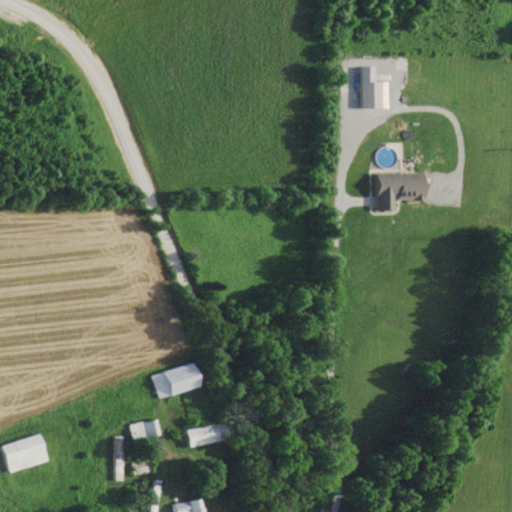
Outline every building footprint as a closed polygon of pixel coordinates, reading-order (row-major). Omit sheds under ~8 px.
[(414,173),(369,173),(369,210),(392,210),(392,200),(414,200),(414,173)] [(146,375),(153,399),(192,387),(185,364),(146,375)] [(125,426),(129,440),(153,433),(150,420),(125,426)] [(183,447),(222,440),(219,423),(180,431),(183,447)] [(41,462),(34,436),(0,444),(0,465),(2,472),(41,462)] [(169,511),(197,511),(197,500),(169,502),(169,511)]
